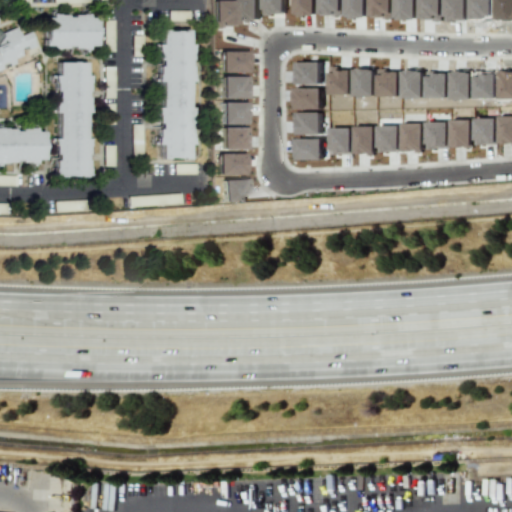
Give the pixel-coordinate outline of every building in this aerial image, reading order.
[(93,15),(41,15),(42,45),(49,45),(49,48),(94,48),(93,15)] [(0,68),(13,63),(12,59),(20,55),(19,51),(34,44),(28,31),(17,36),(13,27),(0,32),(0,34),(3,42),(0,43),(0,68)] [(190,44),(186,43),(187,31),(158,30),(158,43),(156,43),(154,81),(158,81),(157,106),(156,106),(155,145),(158,146),(158,158),(186,159),(190,44)] [(51,176),(86,177),(86,138),(84,138),(86,75),(83,75),(84,62),(55,62),(55,74),(53,74),(52,113),(55,113),(55,137),(52,137),(51,176)] [(0,163),(34,163),(34,160),(41,159),(41,128),(0,128),(0,163)]
